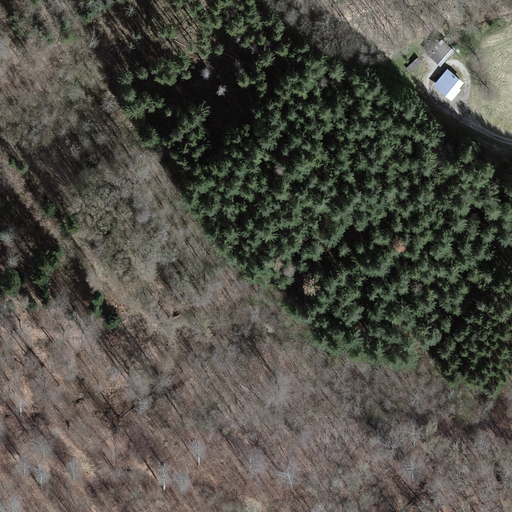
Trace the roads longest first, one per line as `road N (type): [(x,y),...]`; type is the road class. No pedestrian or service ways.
road 1 (track): [(511,157),(463,139),(285,0)]
road 2 (track): [(511,140),(468,119),(467,77),(454,67),(427,81),(454,116)]
